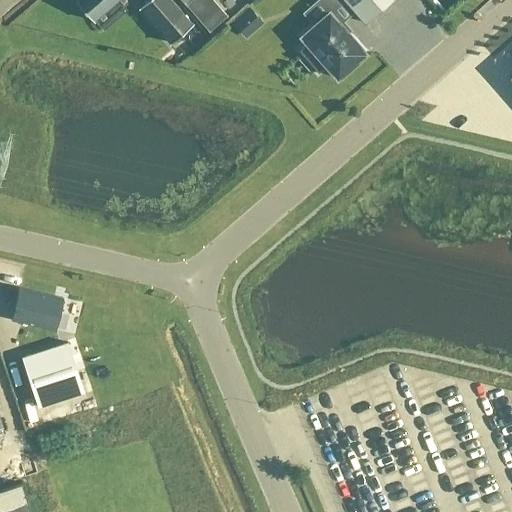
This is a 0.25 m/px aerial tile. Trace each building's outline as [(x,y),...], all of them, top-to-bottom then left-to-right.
[(76,2),(75,2),(92,23),(93,22),(93,21),(117,0),(132,0),(133,0),(78,0),(76,2)] [(191,25),(169,0),(148,0),(139,9),(140,10),(140,9),(170,43),(169,44),(170,45),(192,26),(191,25)] [(226,17),(211,0),(192,0),(186,6),(186,5),(184,6),(185,8),(186,7),(207,33),(208,34),(209,33),(226,19),(227,18),(226,17)] [(341,0),(363,24),(391,0),(341,0)] [(254,11),(238,25),(247,35),(263,21),(254,11)] [(330,16),(328,14),(326,16),(327,16),(303,37),(302,37),(300,39),(302,41),(302,40),(306,45),(298,52),(318,75),(326,67),(335,78),(336,80),(338,78),(362,57),(363,57),(365,56),(363,54),(330,16)] [(63,300),(18,290),(10,322),(55,332),(63,300)] [(83,394),(67,344),(21,359),(37,409),(83,394)] [(0,511),(28,511),(21,487),(0,493),(0,511)]
